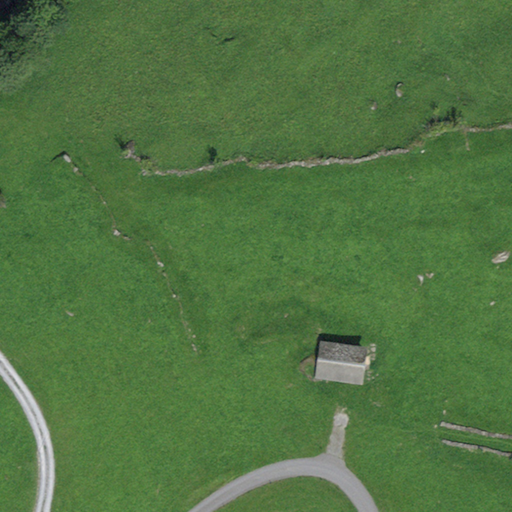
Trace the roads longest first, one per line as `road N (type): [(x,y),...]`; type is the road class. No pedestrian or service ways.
road 1 (residential): [(200,511),(245,482),(298,467),(338,474),(368,511)]
road 2 (track): [(0,366),(43,438),(42,511)]
